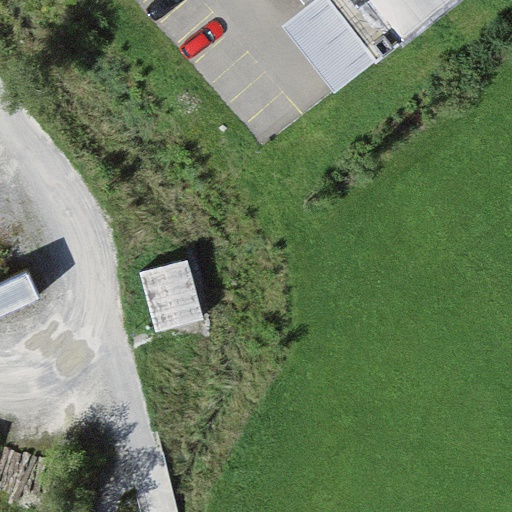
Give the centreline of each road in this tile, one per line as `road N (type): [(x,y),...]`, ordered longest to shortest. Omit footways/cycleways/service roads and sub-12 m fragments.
road 1 (track): [(0,107),(62,201),(95,270),(159,511)]
road 2 (track): [(95,270),(87,313),(68,347),(0,371)]
